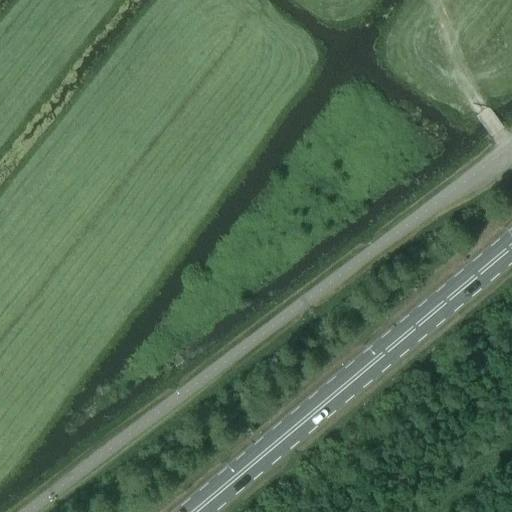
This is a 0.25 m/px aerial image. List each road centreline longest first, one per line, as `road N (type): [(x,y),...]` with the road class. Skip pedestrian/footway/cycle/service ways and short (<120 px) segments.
road 1 (primary): [(511,245),(194,511)]
road 2 (track): [(431,0),(482,109)]
